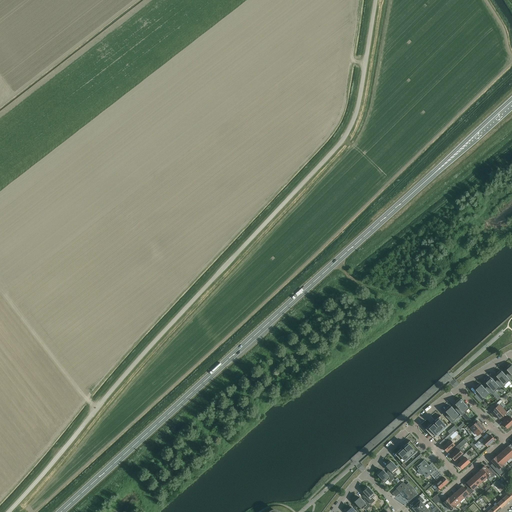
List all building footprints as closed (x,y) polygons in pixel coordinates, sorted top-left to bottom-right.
[(502,387),(509,381),(500,370),(497,373),(498,374),(496,376),(500,380),(498,382),(502,387)] [(488,381),(486,383),(490,387),(488,389),(492,394),(499,387),(489,377),(486,380),(488,381)] [(476,389),(480,394),(477,396),(482,400),(489,394),(479,383),(476,386),(477,388),(476,389)] [(457,403),(456,404),(459,408),(457,410),(461,415),(468,409),(459,398),(456,401),(457,403)] [(495,415),(503,409),(499,405),(503,401),(501,399),(496,404),(498,406),(492,411),(495,415)] [(448,410),(446,411),(450,416),(448,418),(452,422),(459,416),(449,405),(446,408),(448,410)] [(495,415),(499,419),(505,414),(507,416),(511,411),(510,409),(506,412),(503,409),(495,415)] [(433,425),(431,424),(425,429),(433,438),(448,424),(440,415),(434,421),(436,422),(433,425)] [(511,419),(510,417),(503,423),(507,428),(509,426),(510,427),(511,425),(511,424),(511,423),(511,419)] [(474,431),(481,425),(477,421),(471,426),(469,424),(465,428),(467,431),(470,428),(474,431)] [(474,431),(477,435),(474,438),(476,441),(480,436),(479,434),(485,429),(481,425),(474,431)] [(439,443),(440,445),(454,432),(453,431),(439,443)] [(492,441),(494,440),(490,435),(484,440),(482,438),(477,442),(479,445),(481,443),(483,445),(485,444),(487,446),(490,444),(491,445),(493,442),(492,441)] [(450,440),(451,439),(449,437),(445,441),(447,443),(442,447),(447,452),(454,445),(450,440)] [(403,463),(416,452),(418,449),(410,440),(404,446),(405,447),(402,450),(401,449),(395,454),(403,463)] [(459,444),(452,449),(454,451),(450,455),(454,460),(463,452),(459,447),(461,446),(459,444)] [(500,454),(506,461),(510,457),(504,450),(500,454)] [(460,458),(462,460),(457,464),(462,469),(464,467),(465,467),(468,465),(467,464),(469,462),(467,459),(469,457),(466,453),(460,458)] [(422,455),(421,454),(404,468),(406,470),(422,455)] [(500,454),(496,457),(495,457),(503,465),(502,464),(506,461),(500,454)] [(495,457),(491,460),(498,469),(503,465),(495,457)] [(388,472),(388,473),(389,473),(393,478),(397,474),(395,472),(398,469),(390,461),(387,463),(388,464),(386,466),(390,470),(388,472)] [(423,473),(426,477),(430,474),(436,481),(442,475),(434,466),(432,464),(429,467),(424,461),(417,466),(420,469),(417,471),(421,475),(423,473)] [(487,478),(489,475),(491,477),(496,474),(491,468),(488,470),(484,466),(480,470),(487,478)] [(388,473),(386,475),(382,470),(381,472),(380,471),(377,474),(385,482),(387,480),(389,482),(394,478),(393,478),(389,473),(388,473)] [(482,481),(486,477),(487,478),(480,470),(476,474),(482,481)] [(477,485),(482,481),(476,474),(471,478),(477,485)] [(443,486),(444,487),(448,483),(447,482),(448,482),(443,477),(435,485),(437,488),(435,490),(437,492),(443,486)] [(477,485),(471,478),(466,483),(470,486),(468,488),(472,493),(474,491),(473,489),(477,485)] [(406,485),(403,482),(396,488),(400,493),(402,490),(407,496),(406,498),(409,501),(417,494),(414,491),(415,490),(408,482),(408,483),(406,485)] [(376,496),(367,486),(364,489),(365,490),(363,491),(365,493),(362,496),(364,498),(365,498),(371,504),(375,500),(373,498),(376,496)] [(470,494),(472,493),(468,488),(465,490),(462,486),(458,490),(464,497),(468,493),(470,494)] [(459,501),(464,497),(458,490),(453,494),(459,501)] [(499,495),(502,499),(506,503),(511,498),(508,494),(504,497),(500,493),(499,495)] [(448,498),(455,506),(455,505),(459,501),(453,494),(449,498),(448,498)] [(416,511),(417,511),(425,506),(422,503),(424,501),(420,496),(415,501),(417,504),(412,508),(416,511)] [(354,501),(361,509),(364,507),(366,509),(370,505),(365,500),(363,502),(359,497),(357,499),(357,498),(354,501)] [(448,498),(444,502),(446,505),(445,505),(448,508),(450,510),(455,506),(448,498)] [(502,499),(498,502),(495,498),(493,499),(497,503),(501,508),(506,503),(502,499)] [(491,508),(494,511),(496,511),(501,508),(497,503),(493,507),(490,503),(488,504),(491,508)]
